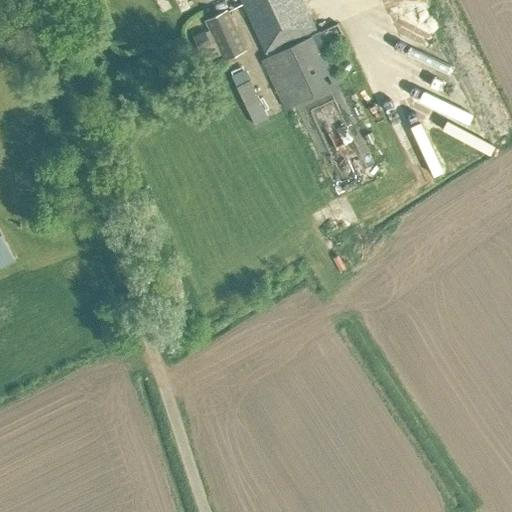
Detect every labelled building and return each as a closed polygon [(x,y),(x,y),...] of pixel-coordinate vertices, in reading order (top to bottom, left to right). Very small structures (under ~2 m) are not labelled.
[(239,0),(267,57),(262,59),(285,108),(342,81),(326,48),(346,39),(338,22),(317,32),(301,0),(239,0)] [(227,9),(205,19),(224,60),(246,49),(227,9)] [(193,37),(199,49),(211,44),(205,31),(193,37)] [(269,119),(244,70),(232,76),(237,86),(236,86),(255,125),(269,119)] [(89,86),(92,95),(99,93),(96,84),(89,86)] [(399,109),(389,112),(406,164),(417,161),(399,109)] [(0,266),(15,259),(0,227),(0,266)]
